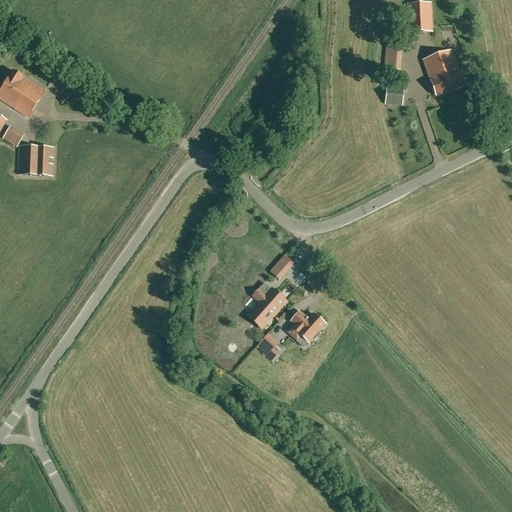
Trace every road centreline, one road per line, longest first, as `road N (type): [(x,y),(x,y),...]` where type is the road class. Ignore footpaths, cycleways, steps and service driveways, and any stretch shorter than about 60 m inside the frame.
road 1 (tertiary): [(511,135),(309,230),(289,225),(246,183),(205,158)]
road 2 (tertiary): [(33,390),(171,188),(205,158)]
road 3 (track): [(124,121),(0,38)]
